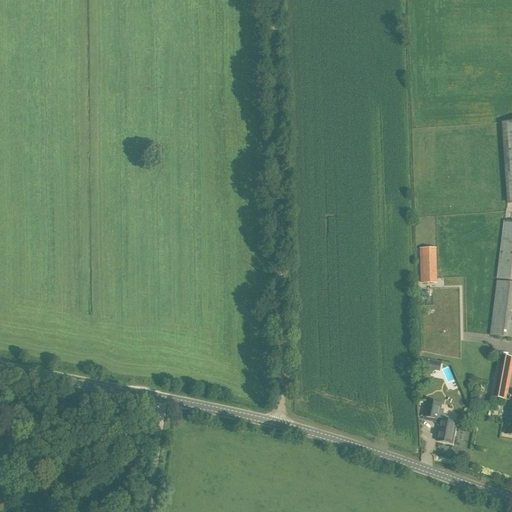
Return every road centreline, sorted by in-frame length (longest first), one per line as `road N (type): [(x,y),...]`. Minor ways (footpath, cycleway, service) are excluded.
road 1 (track): [(282,422),(267,0)]
road 2 (tertiary): [(511,502),(282,422),(163,396)]
road 3 (tertiary): [(163,396),(0,364)]
